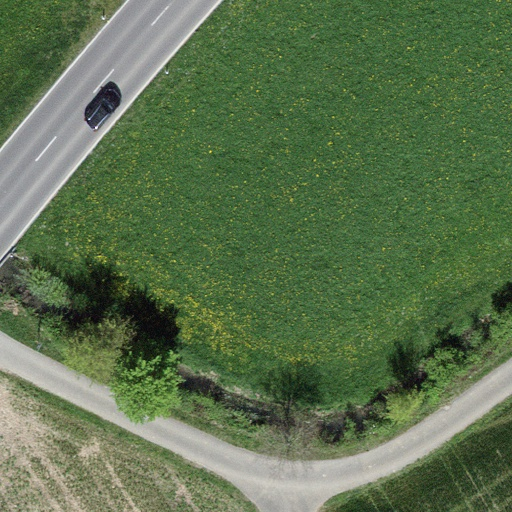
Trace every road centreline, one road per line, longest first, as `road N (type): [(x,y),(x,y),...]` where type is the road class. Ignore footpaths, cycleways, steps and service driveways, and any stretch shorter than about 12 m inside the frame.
road 1 (track): [(511,384),(389,459),(285,495),(0,348)]
road 2 (secondary): [(0,204),(173,0)]
